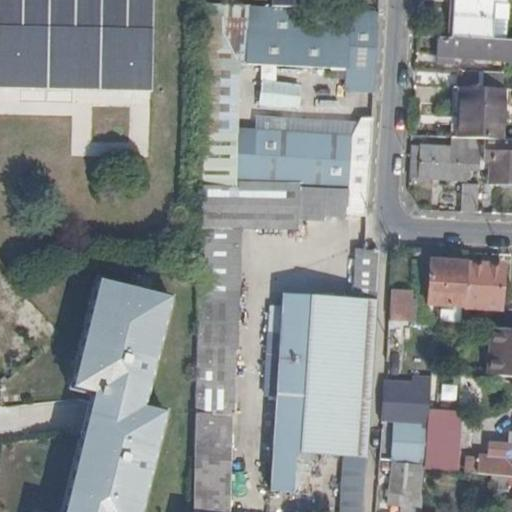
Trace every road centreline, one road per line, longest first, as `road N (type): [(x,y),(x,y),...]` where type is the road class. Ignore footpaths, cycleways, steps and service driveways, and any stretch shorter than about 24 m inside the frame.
road 1 (residential): [(394,223),(383,269),(368,511)]
road 2 (residential): [(401,0),(394,223)]
